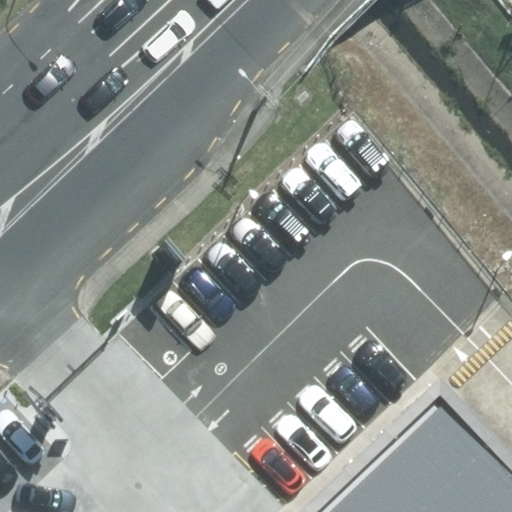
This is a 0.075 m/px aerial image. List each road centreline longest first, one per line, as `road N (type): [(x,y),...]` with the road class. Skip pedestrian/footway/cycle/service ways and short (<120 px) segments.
road 1 (tertiary): [(224,0),(105,118)]
road 2 (tertiary): [(105,118),(0,217)]
road 3 (primary): [(105,118),(141,0)]
